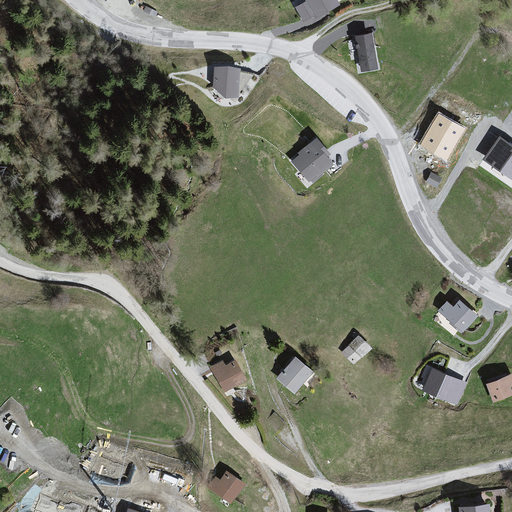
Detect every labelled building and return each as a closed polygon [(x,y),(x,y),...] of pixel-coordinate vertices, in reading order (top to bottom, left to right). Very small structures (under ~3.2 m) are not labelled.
[(301,0),(303,3),(292,9),(301,24),(335,6),(332,0),(301,0)] [(371,35),(355,37),(360,72),(376,69),(371,35)] [(239,69),(210,68),(209,97),(237,98),(239,69)] [(464,129),(438,115),(423,142),(450,156),(464,129)] [(483,157),(511,179),(511,141),(502,134),(483,157)] [(299,155),(291,162),(308,182),(310,181),(313,183),(333,166),(326,157),(329,155),(315,139),(298,153),(299,155)] [(444,156),(427,147),(422,157),(439,166),(444,156)] [(440,179),(429,174),(424,184),(435,189),(440,179)] [(450,308),(443,302),(434,312),(460,334),(475,316),(456,300),(450,308)] [(369,347),(355,335),(339,354),(352,366),(369,347)] [(292,357),(274,378),(291,393),(309,372),(292,357)] [(220,361),(207,368),(220,393),(243,381),(231,360),(222,365),(220,361)] [(465,381),(431,368),(422,392),(456,405),(465,381)] [(511,373),(484,383),(491,402),(511,394),(511,373)] [(243,480),(216,462),(200,487),(228,505),(243,480)] [(487,511),(487,501),(455,505),(455,511),(487,511)]
